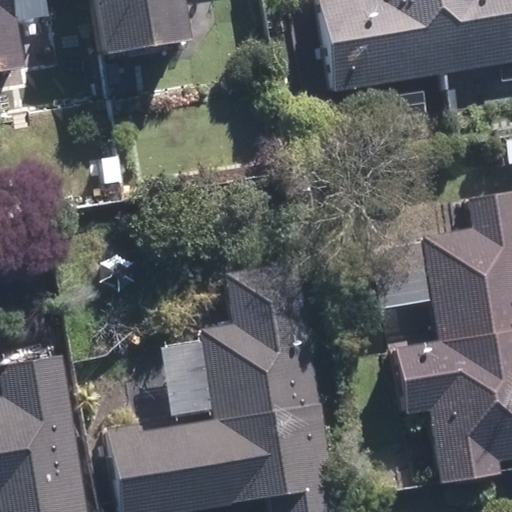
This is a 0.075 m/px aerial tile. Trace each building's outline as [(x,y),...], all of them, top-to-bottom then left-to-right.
[(0,0),(0,67),(18,64),(7,0),(0,0)] [(90,0),(100,53),(184,38),(177,0),(90,0)] [(511,0),(314,0),(329,84),(511,53),(511,0)] [(511,210),(509,191),(396,209),(422,376),(420,376),(436,466),(437,468),(511,455),(511,210)] [(226,272),(233,321),(194,327),(207,416),(110,431),(122,511),(147,511),(258,495),(260,511),(267,511),(325,504),(323,485),(330,484),(317,399),(310,400),(291,263),(226,272)] [(81,511),(61,384),(0,393),(0,511),(81,511)]
